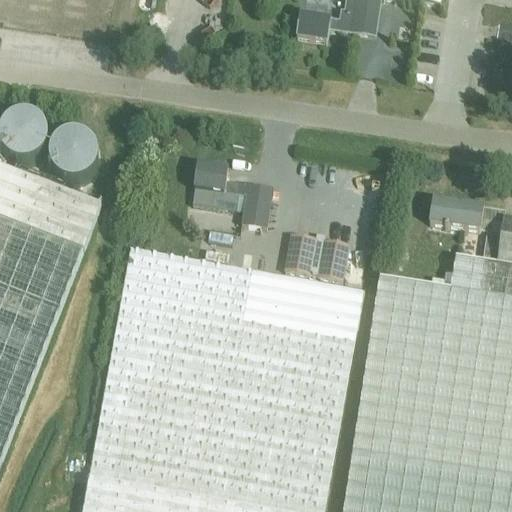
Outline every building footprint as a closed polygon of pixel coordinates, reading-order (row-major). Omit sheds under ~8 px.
[(301,19),(297,43),(328,47),(330,35),(376,42),(382,2),(402,5),(426,8),(439,11),(441,11),(442,0),(344,0),(342,14),(340,13),(338,25),(302,19),(301,19)] [(241,229),(248,230),(266,233),(273,193),(227,186),(229,174),(199,169),(195,193),(225,198),(225,197),(236,198),(245,200),(241,229)] [(0,473),(85,254),(102,210),(0,170),(0,473)] [(483,265),(511,270),(511,223),(505,222),(506,216),(433,205),(429,229),(445,231),(445,233),(448,234),(448,232),(480,237),(480,234),(487,235),(483,265)] [(236,261),(237,234),(217,233),(216,260),(236,261)] [(292,240),(286,277),(343,287),(350,250),(292,240)] [(322,511),(362,296),(319,288),(238,272),(131,252),(129,264),(102,408),(96,442),(83,511),(322,511)] [(511,511),(511,270),(483,265),(455,261),(450,293),(379,282),(343,511),(511,511)]
